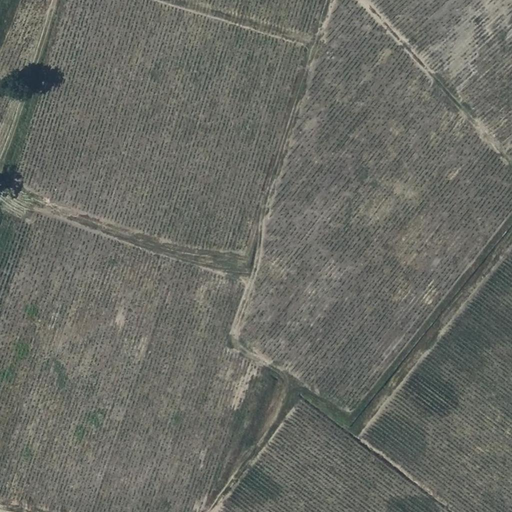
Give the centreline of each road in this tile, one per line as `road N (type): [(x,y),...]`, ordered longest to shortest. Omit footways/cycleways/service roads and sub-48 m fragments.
road 1 (track): [(329,0),(263,208),(236,336),(289,381)]
road 2 (track): [(289,381),(356,420),(511,226)]
road 3 (track): [(0,193),(194,256),(255,264)]
road 4 (track): [(364,0),(511,164)]
road 5 (track): [(55,0),(0,167)]
road 6 (track): [(210,511),(269,431),(289,381)]
road 7 (track): [(175,0),(316,40)]
